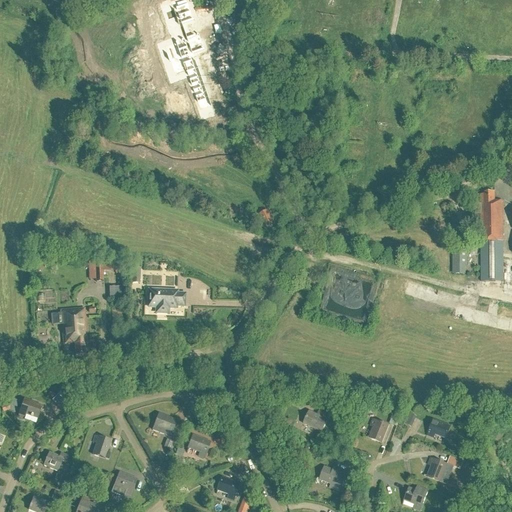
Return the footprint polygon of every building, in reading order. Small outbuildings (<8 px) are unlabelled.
[(451,0),(448,22),(457,23),(461,2),(451,0)] [(186,3),(161,14),(177,51),(168,55),(171,62),(170,62),(173,70),(174,69),(180,84),(191,79),(207,117),(219,112),(197,60),(209,56),(202,41),(191,45),(185,30),(196,25),(186,3)] [(427,43),(432,53),(447,46),(442,36),(427,43)] [(333,42),(332,53),(340,54),(341,42),(333,42)] [(116,50),(120,80),(164,73),(162,61),(159,61),(157,53),(161,52),(160,43),(116,50)] [(488,78),(488,86),(498,85),(498,78),(488,78)] [(484,195),(481,195),(481,236),(481,282),(503,282),(502,201),(494,201),(494,193),(484,193),(484,195)] [(267,211),(260,215),(266,226),(273,223),(267,211)] [(452,251),(452,275),(465,275),(465,267),(468,267),(468,251),(452,251)] [(102,283),(101,263),(87,264),(88,281),(94,281),(94,283),(102,283)] [(130,284),(139,284),(140,270),(131,269),(130,284)] [(108,288),(108,300),(124,299),(123,288),(108,288)] [(185,307),(185,295),(177,295),(177,292),(149,291),(149,308),(158,308),(157,314),(167,314),(168,309),(177,309),(177,307),(185,307)] [(61,312),(61,315),(50,316),(51,327),(62,326),(63,344),(75,344),(76,356),(85,355),(85,351),(87,351),(84,310),(61,312)] [(457,322),(487,330),(490,320),(460,312),(457,322)] [(24,400),(19,417),(25,419),(26,416),(31,417),(30,417),(33,418),(37,419),(36,423),(36,424),(42,407),(24,400)] [(310,412),(304,425),(322,433),(328,421),(310,412)] [(170,438),(177,422),(159,415),(153,431),(166,436),(170,438)] [(407,418),(404,424),(411,428),(414,422),(407,418)] [(382,444),(389,427),(373,421),(371,427),(374,428),(370,438),(367,437),(366,438),(382,444)] [(451,428),(434,421),(428,437),(434,439),(436,436),(446,440),(444,443),(445,443),(451,428)] [(204,460),(211,443),(193,436),(187,453),(189,449),(200,453),(198,457),(204,460)] [(77,437),(69,463),(83,468),(91,441),(77,437)] [(97,444),(93,456),(109,461),(111,454),(107,453),(111,442),(95,437),(93,443),(97,444)] [(307,460),(316,458),(313,448),(304,450),(307,460)] [(175,455),(182,458),(184,452),(177,449),(175,455)] [(49,453),(43,467),(57,473),(62,462),(66,464),(69,457),(60,453),(59,457),(49,453)] [(425,476),(425,477),(440,483),(448,485),(454,468),(447,465),(431,459),(429,466),(432,467),(428,477),(425,476)] [(346,476),(325,468),(319,485),(321,481),(331,485),(330,489),(340,493),(346,476)] [(137,480),(120,474),(118,473),(110,494),(123,499),(124,496),(130,498),(137,480)] [(53,482),(59,485),(62,478),(56,475),(53,482)] [(241,485),(223,479),(217,495),(219,491),(229,495),(228,499),(235,502),(241,485)] [(106,495),(109,486),(97,482),(94,491),(106,495)] [(419,511),(420,511),(427,496),(429,492),(417,487),(415,491),(410,489),(403,505),(404,506),(405,502),(416,506),(414,510),(419,511)] [(57,504),(61,494),(54,492),(51,500),(53,500),(52,502),(57,504)] [(467,492),(465,498),(476,500),(477,494),(467,492)] [(92,503),(91,506),(87,504),(89,499),(83,497),(76,511),(93,511),(95,507),(96,504),(92,503)] [(44,511),(48,503),(34,498),(31,506),(30,506),(30,508),(29,511),(31,511),(44,511)]
